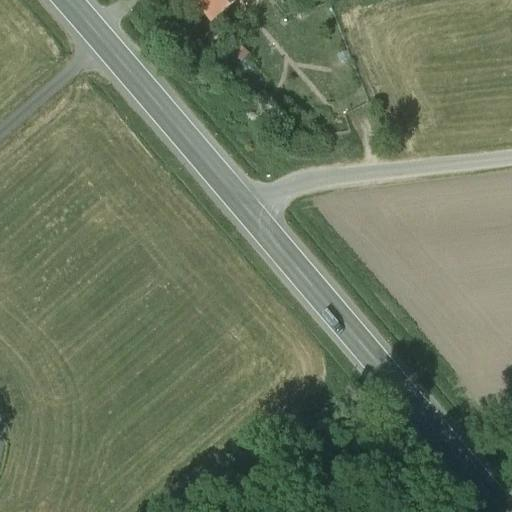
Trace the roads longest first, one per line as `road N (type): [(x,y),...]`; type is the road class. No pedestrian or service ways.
road 1 (secondary): [(238,195),(511,511)]
road 2 (unclassified): [(238,195),(511,160)]
road 3 (secondary): [(98,36),(238,195)]
road 4 (unclassified): [(0,125),(98,36)]
